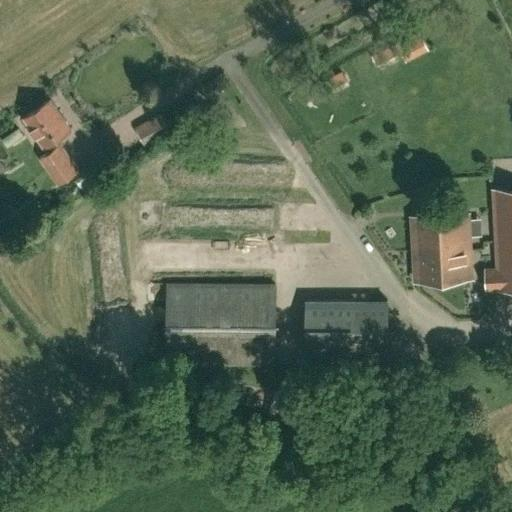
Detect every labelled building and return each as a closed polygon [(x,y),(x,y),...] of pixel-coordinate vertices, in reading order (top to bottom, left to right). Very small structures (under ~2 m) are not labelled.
[(403,54),(406,60),(429,48),(420,30),(371,54),(376,65),(387,60),(388,62),(403,54)] [(60,182),(79,168),(57,137),(71,127),(50,97),(24,116),(30,124),(28,126),(36,136),(38,135),(46,145),(47,144),(51,149),(41,156),(60,182)] [(144,144),(170,131),(160,112),(134,125),(144,144)] [(87,193),(125,167),(110,145),(85,162),(90,169),(77,178),(87,193)] [(511,187),(493,189),(498,287),(511,286),(511,187)] [(416,278),(469,275),(466,212),(412,215),(416,278)] [(275,364),(276,283),(167,283),(167,363),(275,364)] [(307,299),(306,364),(387,364),(388,300),(307,299)]
